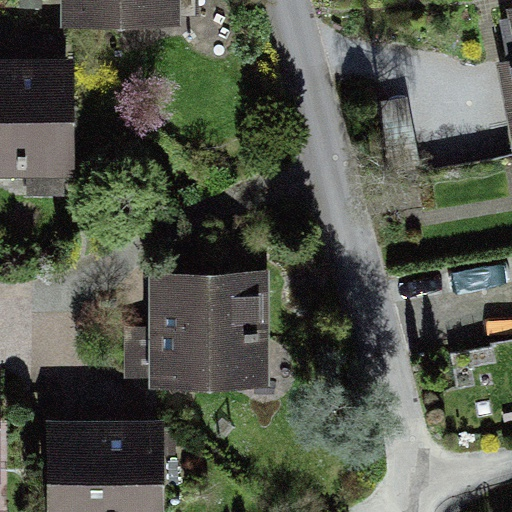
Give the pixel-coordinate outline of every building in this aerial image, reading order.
[(70,0),(70,16),(159,16),(158,0),(70,0)] [(511,17),(501,19),(511,78),(511,17)] [(66,154),(66,65),(0,65),(0,165),(27,165),(27,154),(66,154)] [(388,174),(420,169),(408,95),(376,100),(388,174)] [(511,199),(511,156),(416,175),(424,216),(511,199)] [(259,276),(159,277),(159,377),(247,377),(247,338),(259,338),(259,276)] [(155,511),(155,426),(55,427),(55,511),(155,511)]
